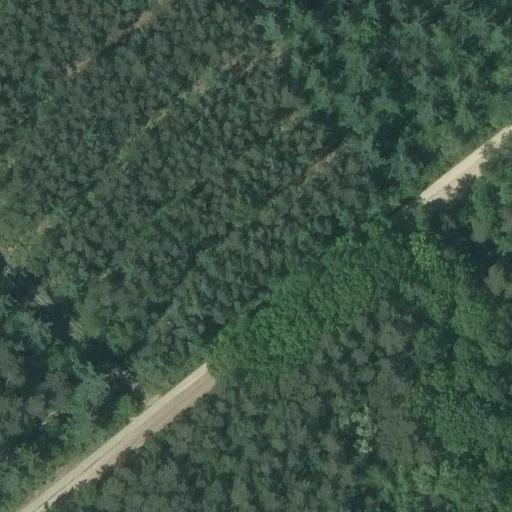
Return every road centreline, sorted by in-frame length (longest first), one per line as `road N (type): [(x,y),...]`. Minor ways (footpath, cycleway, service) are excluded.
road 1 (track): [(159,421),(388,238)]
road 2 (track): [(0,263),(145,405)]
road 3 (track): [(511,392),(388,238)]
road 4 (track): [(47,511),(159,421)]
